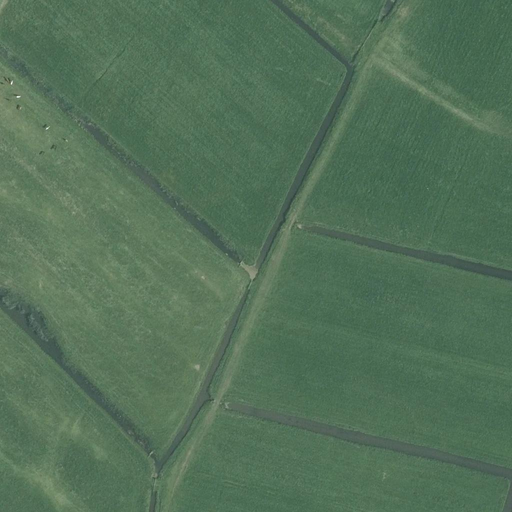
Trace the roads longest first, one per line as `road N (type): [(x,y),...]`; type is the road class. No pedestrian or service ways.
road 1 (track): [(259,288),(361,75),(407,0)]
road 2 (track): [(170,486),(259,288),(227,279)]
